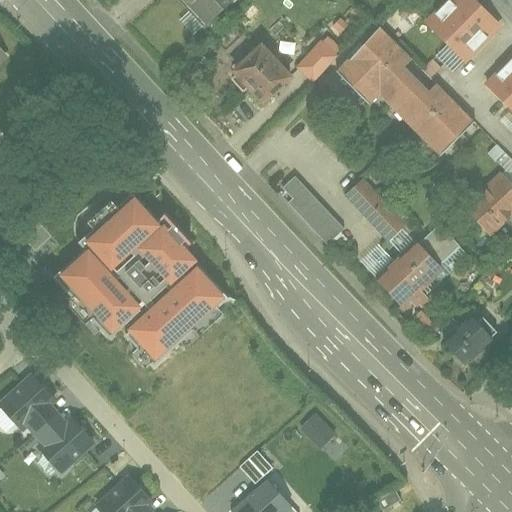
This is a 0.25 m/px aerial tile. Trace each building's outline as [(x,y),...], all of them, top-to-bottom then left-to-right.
[(239,0),(238,0),(174,0),(205,32),(239,0)] [(479,11),(468,0),(450,0),(425,25),(445,45),(479,11)] [(499,31),(479,11),(445,45),(465,66),(499,31)] [(476,126),(382,33),(337,77),(370,110),(379,101),(440,162),(476,126)] [(263,52),(231,80),(259,112),(291,85),(263,52)] [(511,63),(487,89),(511,112),(511,63)] [(490,236),(511,215),(511,186),(502,175),(465,209),(490,236)] [(344,234),(295,180),(282,192),(292,203),(289,206),(328,248),(344,234)] [(406,225),(365,182),(347,199),(388,242),(406,225)] [(152,373),(235,305),(207,271),(198,279),(184,262),(194,254),(168,222),(161,228),(134,196),(86,235),(93,243),(49,279),(113,357),(128,345),(152,373)] [(415,242),(376,279),(403,309),(410,302),(415,307),(469,256),(440,225),(418,245),(415,242)] [(494,344),(473,319),(443,345),(465,370),(494,344)] [(59,472),(96,438),(74,416),(66,424),(44,400),(51,394),(31,372),(0,400),(0,406),(20,428),(24,425),(37,439),(32,443),(59,472)] [(297,426),(333,462),(348,448),(312,411),(297,426)] [(252,451),(237,467),(252,482),(267,467),(252,451)] [(155,511),(148,504),(152,501),(127,474),(93,504),(99,511),(155,511)] [(232,511),(296,511),(268,480),(232,511)]
